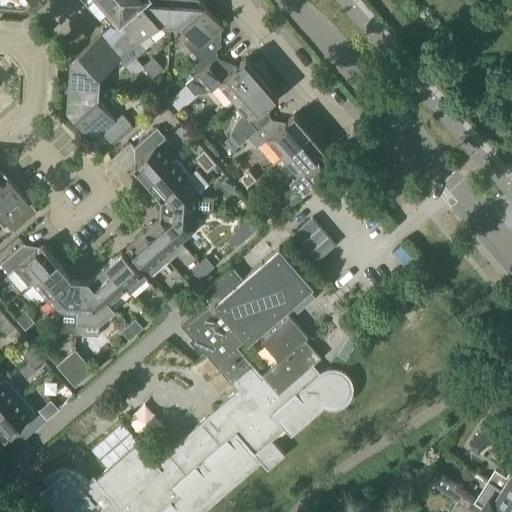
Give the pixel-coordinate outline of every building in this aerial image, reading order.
[(0,0),(0,7),(24,9),(34,0),(0,0)] [(100,0),(119,21),(132,9),(142,0),(100,0)] [(170,27),(172,0),(142,0),(132,9),(119,21),(127,30),(118,38),(135,59),(145,50),(139,43),(159,26),(170,27)] [(199,72),(194,76),(195,77),(217,58),(215,55),(217,54),(216,51),(221,46),(213,37),(223,28),(198,0),(172,0),(170,27),(182,28),(190,37),(183,43),(200,62),(194,67),(199,72)] [(135,59),(118,38),(108,46),(100,37),(70,62),(68,87),(99,89),(100,77),(120,60),(126,67),(135,59)] [(153,58),(143,66),(152,77),(162,68),(153,58)] [(194,76),(185,84),(187,85),(194,93),(195,94),(208,92),(213,87),(217,84),(233,102),(266,74),(264,72),(263,70),(261,68),(259,67),(257,65),(254,64),(252,62),(250,61),(248,60),(245,59),(230,72),(217,58),(195,77),(194,76)] [(231,136),(224,142),(233,152),(240,146),(249,138),(271,119),(263,110),(278,96),(277,94),(276,92),(275,89),(274,87),(273,84),(272,82),(271,80),(269,78),(268,76),(266,74),(233,102),(243,114),(238,119),(230,134),(231,136)] [(98,100),(99,89),(68,87),(66,111),(92,141),(102,132),(110,142),(131,124),(122,115),(115,121),(98,100)] [(266,140),(282,159),(315,130),(312,127),(309,124),(305,121),(302,119),(298,117),(294,115),(279,128),(271,119),(249,138),(257,148),(266,140)] [(146,184),(171,162),(157,146),(166,138),(157,128),(133,149),(142,159),(132,167),(146,184)] [(289,185),(302,199),(324,180),(311,166),(327,153),(325,149),(324,144),(322,141),(320,137),(318,133),(315,130),(282,159),(298,177),(289,185)] [(201,166),(210,158),(204,150),(194,159),(201,166)] [(157,191),(163,198),(186,179),(190,175),(176,158),(171,162),(146,184),(155,194),(157,191)] [(210,158),(201,166),(207,173),(216,165),(210,158)] [(166,202),(166,209),(197,212),(213,213),(214,198),(198,197),(198,193),(208,184),(196,170),(190,175),(186,179),(163,198),(166,202)] [(0,218),(13,233),(33,215),(25,206),(29,202),(9,179),(7,181),(3,178),(0,175),(0,218)] [(195,230),(197,212),(166,209),(165,217),(162,220),(181,243),(195,230)] [(266,222),(264,219),(240,217),(239,230),(247,239),(249,236),(266,222)] [(335,244),(312,217),(294,233),(317,260),(335,244)] [(185,247),(181,243),(162,220),(155,226),(152,224),(143,232),(169,261),(185,247)] [(152,276),(169,261),(143,232),(133,240),(136,243),(128,249),(152,276)] [(28,287),(32,283),(57,261),(42,244),(32,253),(24,243),(0,264),(9,274),(13,270),(28,287)] [(291,435),(323,406),(331,408),(339,408),(346,404),(351,397),(353,390),(352,382),(351,379),(350,377),(349,375),(347,373),(345,371),(342,370),(340,369),(337,368),(335,367),(332,367),(329,368),(327,368),(324,369),(322,370),(320,372),(317,374),(316,376),(309,369),(313,365),(313,364),(320,358),(304,340),(307,337),(290,317),(261,342),(277,362),(261,376),(236,347),(244,340),(245,340),(248,343),(313,287),(279,247),(242,278),(232,267),(203,291),(209,298),(180,324),(238,390),(224,402),(222,404),(156,462),(139,442),(138,440),(137,440),(122,423),(92,449),(104,462),(108,468),(114,475),(102,485),(105,489),(98,495),(87,481),(87,480),(81,475),(74,471),(65,470),(57,470),(53,472),(49,473),(46,475),(43,477),(42,478),(48,485),(32,500),(42,511),(201,511),(260,460),(266,468),(283,453),(270,438),(283,426),(291,435)] [(105,265),(126,290),(130,294),(147,280),(124,253),(116,259),(114,257),(105,265)] [(199,264),(207,273),(214,267),(206,257),(199,264)] [(46,299),(69,280),(63,273),(65,271),(57,261),(32,283),(46,299)] [(200,279),(207,273),(199,264),(192,270),(200,279)] [(98,276),(91,281),(110,304),(126,290),(105,265),(95,273),(98,276)] [(59,331),(75,332),(76,332),(77,322),(77,315),(79,284),(71,283),(69,280),(46,299),(59,313),(60,313),(59,331)] [(76,332),(75,332),(75,334),(98,335),(99,324),(115,309),(110,304),(91,281),(87,284),(79,284),(77,315),(77,322),(76,332)] [(176,308),(183,302),(175,293),(168,299),(176,308)] [(169,314),(176,308),(168,299),(160,305),(162,306),(169,314)] [(156,325),(169,314),(162,306),(149,317),(156,325)] [(19,323),(28,314),(22,307),(13,315),(19,323)] [(0,327),(9,320),(3,313),(0,315),(0,327)] [(28,314),(19,323),(25,330),(35,322),(28,314)] [(128,325),(136,334),(143,328),(135,319),(128,325)] [(9,320),(0,327),(0,329),(6,336),(15,327),(9,320)] [(129,340),(136,334),(128,325),(121,331),(129,340)] [(28,361),(37,353),(31,346),(22,354),(28,361)] [(56,365),(75,387),(75,349),(56,365)] [(75,349),(75,387),(94,370),(75,349)] [(37,353),(28,361),(34,368),(43,360),(37,353)] [(0,413),(15,401),(21,396),(7,379),(1,384),(0,384),(0,413)] [(21,396),(15,401),(0,413),(0,433),(4,439),(14,430),(23,440),(47,420),(38,410),(35,412),(21,396)] [(99,405),(112,421),(122,412),(108,397),(99,405)] [(89,422),(101,410),(95,404),(83,415),(89,422)] [(477,454),(501,434),(492,424),(468,444),(477,454)] [(495,468),(487,480),(502,490),(511,495),(511,466),(506,475),(495,468)] [(432,484),(457,502),(472,511),(480,511),(483,508),(490,511),(511,511),(511,495),(502,490),(487,480),(475,499),(463,491),(462,493),(453,488),(437,477),(432,484)] [(472,511),(457,502),(451,510),(453,511),(472,511)]
